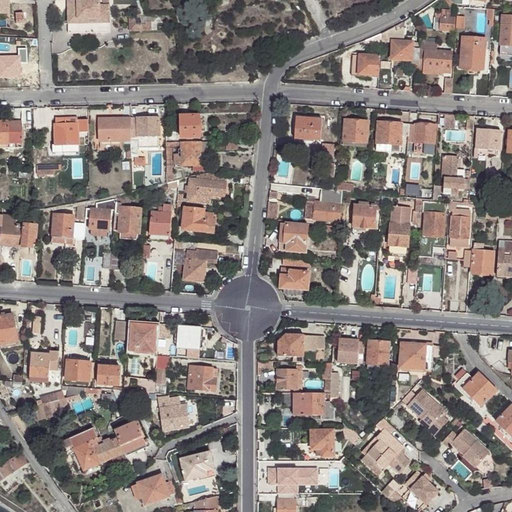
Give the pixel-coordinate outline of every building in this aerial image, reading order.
[(76,5),(67,5),(68,32),(98,31),(98,28),(108,28),(108,4),(98,5),(97,0),(84,0),(76,0),(76,5)] [(456,14),(443,13),(442,30),(455,31),(456,14)] [(511,15),(504,14),(501,55),(511,55),(511,15)] [(133,15),(128,15),(128,29),(149,29),(148,21),(144,21),(144,24),(133,24),(133,15)] [(383,33),(382,40),(391,40),(392,34),(390,29),(383,33)] [(373,37),(367,39),(368,45),(375,43),(375,41),(382,40),(383,33),(373,37)] [(412,60),(414,48),(414,42),(394,40),(393,49),(393,55),(393,59),(412,60)] [(437,43),(422,41),(421,49),(427,49),(437,50),(437,43)] [(486,44),(464,43),(462,67),(484,69),(486,44)] [(420,64),(421,49),(414,48),(412,60),(412,63),(420,64)] [(437,50),(427,49),(426,68),(438,69),(438,73),(449,73),(451,51),(437,50)] [(360,74),(362,55),(355,54),(353,76),(371,77),(371,74),(360,74)] [(371,77),(380,78),(381,56),(362,55),(360,74),(371,74),(371,77)] [(446,79),(445,94),(453,94),(454,80),(446,79)] [(455,127),(455,113),(440,114),(441,128),(455,127)] [(131,117),(131,136),(160,136),(161,116),(137,116),(137,117),(131,117)] [(200,129),(200,120),(200,116),(181,116),(181,137),(200,137),(200,129)] [(124,140),(131,140),(131,136),(131,117),(100,118),(100,140),(124,140)] [(325,119),(300,117),(300,123),(297,123),(297,137),(313,138),(313,140),(323,141),(325,119)] [(78,131),(89,131),(88,118),(78,119),(77,122),(56,123),(55,123),(55,133),(78,133),(78,131)] [(0,141),(8,141),(9,136),(22,136),(21,120),(0,120),(0,141)] [(347,120),(345,141),(369,143),(371,122),(347,120)] [(403,139),(403,136),(404,124),(380,122),(379,143),(403,145),(403,139)] [(410,137),(409,142),(436,144),(438,127),(411,124),(410,137)] [(478,149),(501,150),(503,131),(479,129),(478,149)] [(78,143),(78,133),(55,133),(55,152),(67,152),(67,144),(78,143)] [(403,145),(379,143),(378,148),(406,150),(407,140),(403,139),(403,145)] [(124,151),(124,140),(100,140),(100,151),(124,151)] [(182,142),(182,145),(182,148),(183,163),(202,163),(202,141),(182,142)] [(237,141),(223,141),(223,150),(238,150),(237,141)] [(166,146),(167,183),(168,183),(174,181),(173,149),(176,149),(179,148),(182,145),(177,145),(177,146),(166,146)] [(443,178),(446,178),(444,194),(456,195),(456,189),(464,190),(466,180),(457,179),(459,158),(445,157),(443,178)] [(228,173),(213,172),(197,176),(197,180),(190,179),(188,201),(204,203),(205,194),(211,195),(226,196),(228,173)] [(168,183),(168,188),(178,187),(179,180),(174,181),(168,183)] [(344,191),(355,192),(356,183),(338,182),(337,190),(343,191),(344,191)] [(343,191),(337,190),(336,190),(323,189),(322,203),(316,202),(315,220),(338,222),(338,225),(340,225),(343,191)] [(131,194),(116,197),(113,230),(119,231),(120,233),(138,234),(139,234),(140,208),(121,207),(121,203),(130,204),(131,194)] [(499,211),(501,211),(501,202),(487,200),(486,209),(488,209),(499,211)] [(278,204),(270,203),(270,204),(268,219),(276,220),(278,204)] [(151,211),(149,234),(170,236),(172,206),(164,205),(163,207),(153,206),(152,212),(151,211)] [(377,206),(375,206),(368,206),(360,205),(356,205),(355,226),(375,228),(377,209),(377,206)] [(407,258),(412,206),(393,205),(389,257),(407,258)] [(183,229),(215,232),(217,215),(205,215),(206,210),(186,207),(183,229)] [(91,229),(107,231),(110,231),(111,209),(90,208),(89,229),(91,229)] [(471,211),(454,210),(452,246),(469,247),(471,211)] [(423,213),(416,213),(415,212),(414,224),(421,225),(423,213)] [(432,212),(427,212),(425,234),(445,236),(448,214),(435,212),(432,212)] [(74,240),(74,226),(75,216),(54,215),(52,238),(54,238),(72,239),(74,240)] [(1,217),(0,230),(0,245),(30,248),(31,243),(31,239),(35,239),(37,226),(24,225),(23,227),(15,226),(14,217),(1,217)] [(309,225),(287,224),(285,243),(288,243),(307,245),(309,225)] [(84,240),(85,226),(74,226),(74,240),(84,240)] [(288,243),(285,243),(279,242),(279,251),(287,251),(288,243)] [(306,253),(307,245),(288,243),(287,251),(306,253)] [(186,259),(206,262),(207,251),(196,249),(196,252),(187,251),(186,259)] [(207,251),(206,262),(218,263),(218,252),(207,251)] [(485,251),(475,251),(473,273),(493,275),(495,252),(485,251)] [(511,253),(500,252),(498,275),(508,276),(509,274),(511,274),(511,253)] [(111,270),(112,255),(103,254),(102,269),(111,270)] [(113,270),(124,271),(125,255),(115,254),(113,270)] [(310,268),(311,261),(284,258),(283,266),(310,268)] [(203,282),(206,262),(186,259),(183,279),(203,282)] [(308,290),(310,272),(292,271),(292,269),(283,269),(281,287),(308,290)] [(416,298),(418,270),(410,269),(408,297),(416,298)] [(477,298),(468,297),(467,310),(476,311),(477,298)] [(0,344),(18,342),(13,315),(0,316),(0,344)] [(114,340),(127,341),(128,324),(128,323),(115,322),(114,340)] [(130,352),(158,354),(159,340),(160,326),(152,325),(151,329),(141,327),(141,325),(132,324),(130,352)] [(160,326),(159,340),(168,340),(169,326),(160,326)] [(185,350),(199,351),(200,329),(178,327),(176,349),(185,350)] [(292,362),(304,363),(304,353),(304,336),(304,335),(287,334),(279,342),(279,357),(292,357),(292,362)] [(304,336),(304,353),(317,353),(317,348),(316,336),(304,336)] [(340,364),(357,365),(358,341),(339,340),(337,363),(340,364)] [(368,347),(368,354),(367,369),(380,371),(381,365),(388,365),(389,343),(369,341),(369,342),(368,347)] [(424,370),(426,346),(402,344),(400,368),(424,370)] [(433,346),(426,346),(424,370),(432,370),(433,354),(433,346)] [(443,347),(433,346),(433,354),(442,355),(443,347)] [(30,381),(48,382),(49,370),(58,370),(59,353),(50,352),(50,353),(50,355),(38,354),(31,353),(30,381)] [(157,356),(156,368),(158,368),(165,369),(168,369),(169,357),(157,356)] [(95,360),(93,380),(99,380),(100,368),(101,369),(102,366),(102,361),(95,360)] [(68,361),(66,380),(89,382),(91,364),(68,361)] [(333,364),(325,363),(324,378),(328,379),(332,379),(332,374),(333,364)] [(99,385),(119,387),(121,368),(112,367),(102,366),(101,369),(100,368),(99,380),(99,385)] [(165,369),(158,368),(157,382),(164,383),(165,369)] [(211,379),(212,369),(196,368),(195,378),(194,389),(215,391),(216,380),(211,379)] [(455,377),(460,382),(466,374),(461,370),(455,377)] [(298,371),(279,371),(278,390),(298,390),(298,371)] [(482,408),(498,392),(479,373),(472,380),(463,390),(475,401),(482,408)] [(463,390),(472,380),(466,374),(460,382),(454,387),(460,393),(463,390)] [(123,390),(154,393),(155,380),(141,379),(141,385),(132,384),(133,378),(124,377),(123,390)] [(85,394),(86,389),(75,388),(69,388),(68,399),(74,398),(85,394)] [(463,390),(460,393),(472,405),(473,403),(475,401),(463,390)] [(49,405),(58,401),(60,401),(63,400),(62,392),(41,397),(43,406),(49,405)] [(120,405),(146,408),(141,394),(123,392),(122,392),(119,392),(114,392),(120,405)] [(430,430),(427,433),(433,439),(447,424),(441,418),(445,415),(422,393),(407,409),(421,422),(430,430)] [(146,408),(150,418),(156,416),(154,409),(147,394),(141,394),(146,408)] [(158,398),(158,395),(154,395),(147,394),(154,409),(160,408),(158,398)] [(325,417),(325,395),(301,395),(301,417),(318,417),(322,417),(325,417)] [(336,421),(336,410),(331,404),(331,403),(331,399),(332,395),(325,395),(325,417),(322,417),(322,421),(336,421)] [(168,396),(158,398),(160,408),(180,406),(178,397),(169,398),(168,396)] [(62,408),(60,401),(58,401),(49,405),(43,406),(44,413),(62,408)] [(481,410),(482,408),(475,401),(473,403),(481,410)] [(180,406),(160,408),(163,431),(189,427),(187,413),(189,413),(188,406),(186,406),(186,405),(180,406)] [(511,437),(511,405),(496,422),(503,429),(511,437)] [(118,437),(141,428),(138,421),(118,429),(119,431),(116,433),(118,437)] [(344,430),(353,430),(346,421),(344,422),(344,430)] [(418,425),(427,433),(430,430),(421,422),(418,425)] [(503,429),(496,422),(495,424),(501,430),(503,429)] [(91,442),(74,450),(84,471),(146,446),(144,442),(147,440),(141,428),(118,437),(100,445),(98,441),(92,443),(91,442)] [(70,439),(74,450),(91,442),(92,443),(98,441),(99,440),(94,429),(70,439)] [(511,443),(511,437),(503,429),(501,430),(501,432),(511,443)] [(323,450),(323,456),(333,456),(333,432),(312,432),(313,450),(318,450),(323,450)] [(377,465),(384,472),(390,465),(403,451),(383,432),(375,441),(378,444),(365,458),(374,467),(377,465)] [(463,432),(457,439),(451,434),(441,445),(447,450),(450,446),(462,458),(474,471),(488,455),(463,432)] [(66,453),(74,450),(70,439),(62,442),(66,453)] [(378,444),(375,441),(362,455),(365,458),(378,444)] [(404,457),(403,451),(390,465),(393,469),(404,457)] [(207,471),(214,469),(210,452),(192,457),(185,459),(183,460),(180,460),(186,480),(199,477),(208,475),(207,471)] [(0,482),(18,470),(27,463),(21,455),(0,470),(0,482)] [(411,464),(404,457),(393,469),(400,476),(411,464)] [(370,471),(374,467),(365,458),(361,462),(370,471)] [(349,465),(343,459),(339,463),(340,466),(344,470),(349,465)] [(381,474),(384,472),(377,465),(374,467),(381,474)] [(216,477),(214,469),(207,471),(208,475),(199,477),(200,481),(216,477)] [(296,495),(298,495),(298,485),(298,471),(279,470),(278,495),(280,495),(296,495)] [(138,484),(143,497),(146,505),(170,497),(169,495),(175,492),(171,480),(164,482),(161,474),(137,483),(138,484)] [(314,474),(314,482),(328,482),(328,474),(314,474)] [(429,485),(422,479),(417,474),(404,487),(426,507),(439,494),(429,485)] [(425,476),(422,479),(429,485),(431,482),(425,476)] [(484,485),(485,493),(494,491),(492,483),(484,485)] [(7,493),(9,495),(20,487),(18,484),(7,493)] [(137,499),(143,497),(138,484),(132,486),(137,499)] [(298,495),(306,495),(306,485),(298,485),(298,495)] [(388,486),(381,494),(393,506),(401,497),(388,486)] [(217,511),(217,496),(184,505),(185,507),(195,505),(195,511),(217,511)] [(296,511),(297,501),(296,501),(280,501),(278,501),(279,509),(278,511),(296,511)]
